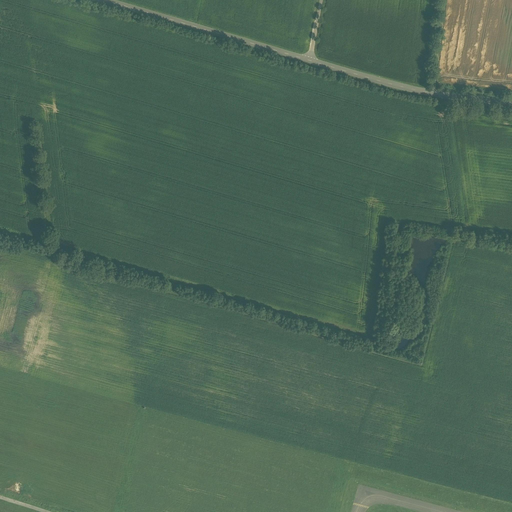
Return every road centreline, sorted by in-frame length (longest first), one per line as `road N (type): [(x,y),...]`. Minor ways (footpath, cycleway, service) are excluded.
road 1 (tertiary): [(308,60),(104,0)]
road 2 (tertiary): [(511,103),(423,91),(308,60)]
